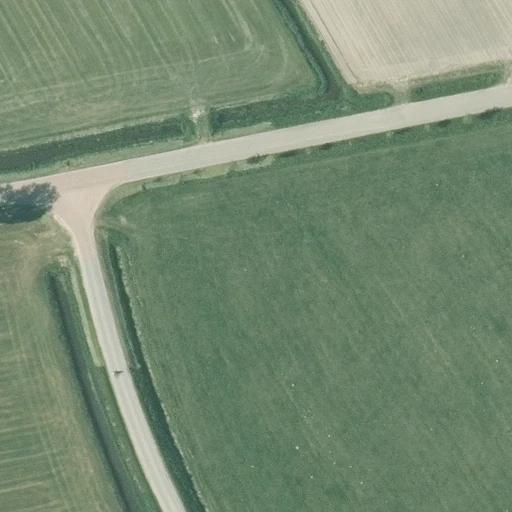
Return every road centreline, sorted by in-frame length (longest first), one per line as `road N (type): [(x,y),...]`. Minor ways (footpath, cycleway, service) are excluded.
road 1 (unclassified): [(66,186),(511,98)]
road 2 (unclassified): [(66,186),(132,411),(172,511)]
